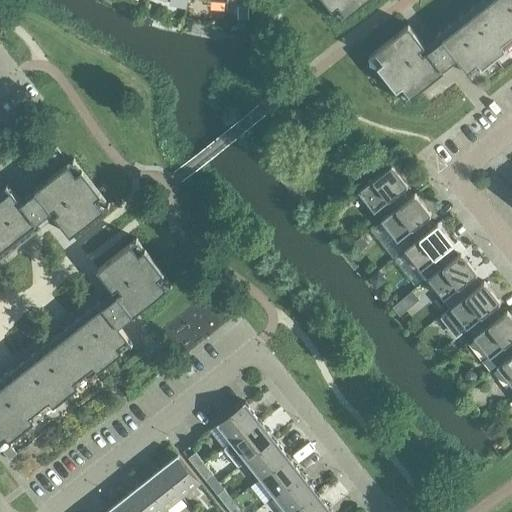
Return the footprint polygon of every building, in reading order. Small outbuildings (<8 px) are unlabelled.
[(324,0),(333,10),(334,9),(341,18),(340,19),(341,21),(366,0),(324,0)] [(379,66),(378,67),(397,91),(398,90),(405,99),(404,100),(405,102),(445,70),(443,68),(457,58),(468,71),(478,63),(482,69),(508,48),(503,43),(511,36),(511,0),(490,0),(428,49),(408,25),(369,56),(371,58),(372,57),(379,66)] [(238,6),(237,18),(248,18),(249,7),(238,6)] [(49,152),(51,155),(56,161),(64,154),(57,146),(49,152)] [(8,182),(0,188),(0,250),(52,209),(71,234),(111,203),(110,201),(108,202),(75,160),(76,159),(75,157),(22,199),(8,182)] [(409,183),(407,181),(408,180),(393,162),(360,189),(376,209),(384,203),(391,212),(414,194),(407,185),(409,183)] [(432,212),(430,210),(431,209),(416,191),(414,194),(391,212),(383,218),(406,247),(437,223),(430,214),(432,212)] [(453,239),(454,239),(440,220),(437,223),(406,247),(429,276),(460,252),(453,243),(455,242),(453,239)] [(361,235),(353,241),(360,249),(368,243),(361,235)] [(138,237),(98,268),(118,293),(0,385),(0,446),(0,447),(134,341),(121,324),(174,282),(172,281),(171,281),(138,239),(139,238),(138,237)] [(478,271),(476,268),(477,268),(463,249),(460,252),(429,276),(452,305),(483,281),(476,272),(478,271)] [(379,267),(369,276),(378,288),(389,279),(379,267)] [(499,297),(500,297),(486,279),(483,281),(452,305),(443,313),(459,333),(468,325),(475,334),(506,310),(499,301),(501,300),(499,297)] [(511,311),(509,308),(506,310),(475,334),(498,363),(511,352),(511,311)] [(511,352),(498,363),(511,380),(511,352)] [(468,371),(465,374),(465,379),(468,382),(473,382),(476,379),(476,374),(473,370),(468,371)] [(218,422),(233,441),(261,418),(247,400),(218,422)] [(261,418),(233,441),(247,459),(275,436),(261,418)] [(275,436),(247,459),(261,477),(289,454),(275,436)] [(189,456),(198,468),(206,462),(196,451),(189,456)] [(179,453),(161,467),(183,495),(201,481),(179,453)] [(261,477),(275,494),(304,472),(289,454),(261,477)] [(206,462),(198,468),(208,479),(215,474),(206,462)] [(183,495),(161,467),(144,480),(167,509),(183,495)] [(275,494),(289,511),(290,511),(318,490),(304,472),(275,494)] [(144,480),(127,494),(141,511),(162,511),(167,509),(144,480)] [(227,504),(234,498),(225,487),(218,492),(227,504)] [(290,511),(326,511),(332,508),(318,490),(290,511)] [(141,511),(127,494),(110,507),(114,511),(141,511)] [(234,498),(227,504),(233,511),(240,511),(243,510),(234,498)]
